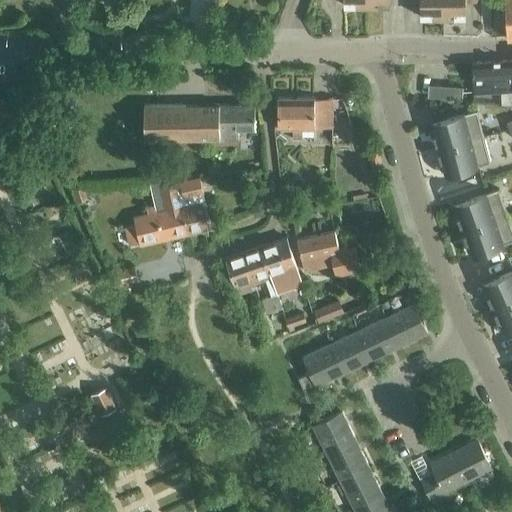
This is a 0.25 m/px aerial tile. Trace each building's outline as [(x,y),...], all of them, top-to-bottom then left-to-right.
[(443,19),(442,0),(408,0),(408,1),(420,1),(420,17),(429,17),(429,19),(443,19)] [(442,0),(443,19),(456,19),(456,16),(465,16),(465,1),(477,1),(476,0),(442,0)] [(473,93),(511,90),(511,59),(472,62),(473,93)] [(434,88),(434,96),(461,98),(462,86),(435,84),(434,88)] [(301,129),(331,129),(331,98),(277,98),(277,129),(294,129),(294,138),(301,138),(301,129)] [(220,139),(219,105),(145,105),(145,140),(220,139)] [(219,105),(220,139),(239,138),(239,129),(254,129),(254,105),(219,105)] [(442,120),(431,123),(438,147),(483,135),(477,109),(442,118),(442,120)] [(483,135),(438,147),(444,172),(455,169),(456,170),(490,161),(483,135)] [(369,152),(373,168),(382,165),(378,150),(369,152)] [(175,182),(187,235),(212,229),(200,176),(175,182)] [(141,245),(187,235),(175,182),(160,185),(165,210),(157,212),(156,206),(148,208),(149,214),(134,217),(136,224),(125,227),(130,245),(140,243),(141,245)] [(78,201),(87,198),(83,188),(74,191),(78,201)] [(465,201),(454,205),(463,229),(507,213),(498,188),(465,200),(465,201)] [(511,227),(507,213),(463,229),(471,253),(482,249),(482,250),(511,239),(511,227)] [(338,249),(334,231),(297,239),(304,270),(332,264),(335,276),(359,270),(354,245),(338,249)] [(272,278),(282,307),(277,291),(302,283),(286,237),(261,245),(272,278)] [(267,313),(282,307),(272,278),(261,245),(244,251),(255,284),(266,280),(271,295),(263,299),(267,313)] [(172,246),(155,252),(160,265),(176,260),(172,246)] [(237,289),(255,284),(244,251),(226,257),(237,289)] [(111,270),(115,286),(139,280),(135,264),(111,270)] [(494,279),(483,284),(493,307),(511,299),(511,269),(493,278),(494,279)] [(313,308),(317,319),(343,310),(339,298),(313,308)] [(511,299),(493,307),(503,330),(511,326),(511,299)] [(386,317),(400,346),(427,332),(413,304),(386,317)] [(372,359),(400,346),(386,317),(358,330),(372,359)] [(344,372),(372,359),(358,330),(330,344),(344,372)] [(261,344),(257,334),(249,337),(253,347),(261,344)] [(316,386),(344,372),(330,344),(303,357),(310,372),(299,378),(303,388),(315,382),(316,386)] [(92,395),(101,414),(115,408),(106,388),(92,395)] [(325,453),(355,438),(341,411),(312,425),(325,453)] [(338,481),(368,466),(355,438),(325,453),(338,481)] [(420,479),(432,502),(447,495),(444,490),(490,467),(476,440),(429,463),(434,472),(420,479)] [(352,508),(382,494),(368,466),(338,481),(352,508)] [(390,511),(382,494),(352,508),(353,511),(390,511)]
